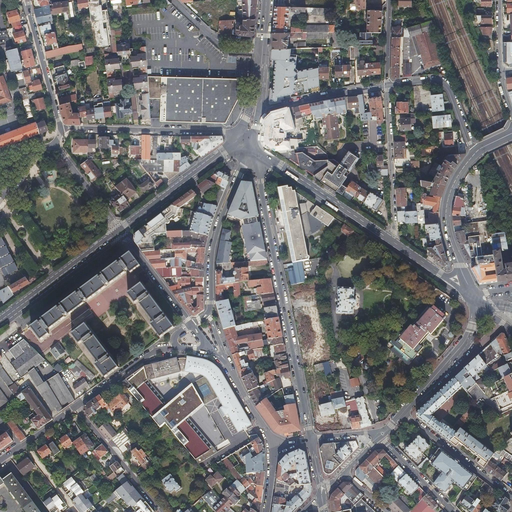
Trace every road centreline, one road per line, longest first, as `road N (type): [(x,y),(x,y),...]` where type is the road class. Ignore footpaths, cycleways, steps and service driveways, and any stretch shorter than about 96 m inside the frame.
road 1 (secondary): [(270,160),(259,181),(308,439)]
road 2 (residential): [(241,140),(222,131),(60,128)]
road 3 (residential): [(241,140),(238,174),(212,246),(206,313)]
road 4 (residential): [(387,85),(394,231),(388,239)]
road 5 (secondary): [(119,231),(241,140)]
road 6 (secondary): [(0,321),(119,231)]
road 7 (secondary): [(388,239),(270,160)]
road 8 (residential): [(401,413),(511,498)]
road 9 (residential): [(163,511),(76,407)]
road 10 (residential): [(387,85),(445,83),(475,153)]
road 11 (residential): [(60,128),(26,0)]
road 12 (residential): [(258,112),(387,85)]
road 13 (secondary): [(401,413),(459,350),(477,308)]
road 14 (secondary): [(460,268),(446,205),(475,153)]
